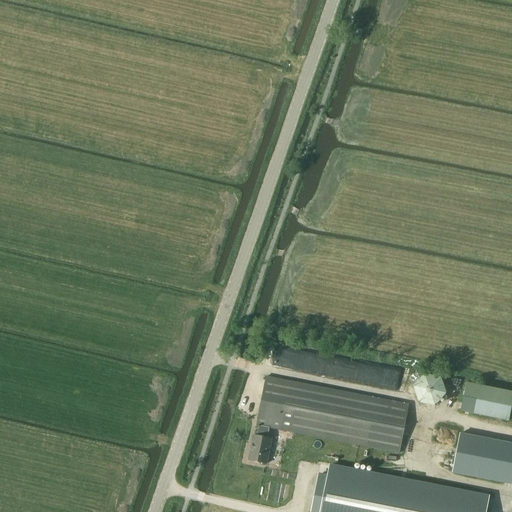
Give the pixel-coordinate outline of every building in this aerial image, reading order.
[(379,385),(382,365),(273,347),(271,365),(322,373),(323,365),(324,365),(325,361),(332,362),(330,377),(379,385)] [(407,381),(414,406),(442,397),(435,372),(407,381)] [(270,428),(269,429),(399,455),(409,405),(266,376),(256,427),(258,427),(258,426),(270,428)] [(461,411),(508,421),(511,403),(511,392),(467,382),(461,411)] [(268,439),(269,429),(270,428),(258,426),(258,427),(256,437),(253,436),(248,460),(267,464),(271,439),(268,439)] [(446,474),(511,485),(511,443),(453,434),(446,474)] [(485,511),(489,497),(330,467),(328,477),(318,476),(311,511),(485,511)]
